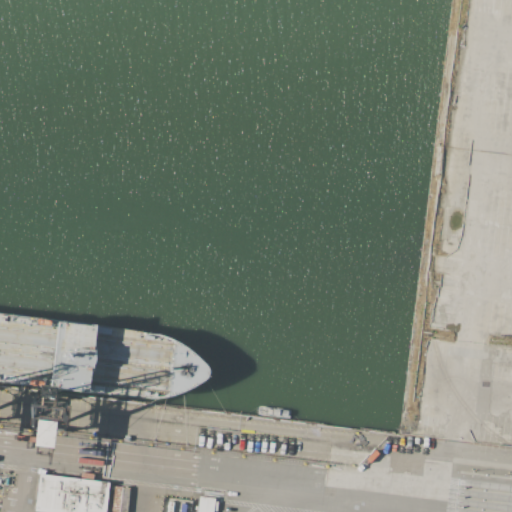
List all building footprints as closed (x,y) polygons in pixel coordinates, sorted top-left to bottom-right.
[(98,325),(60,321),(55,368),(62,369),(61,382),(53,381),(52,388),(91,392),(98,325)] [(54,423),(40,422),(39,446),(53,446),(54,423)] [(39,473),(110,482),(105,511),(49,511),(35,510),(39,473)] [(115,485),(132,487),(129,511),(120,511),(112,511),(115,485)] [(197,511),(200,496),(216,498),(215,502),(218,502),(217,511),(214,510),(213,511),(197,511)]
